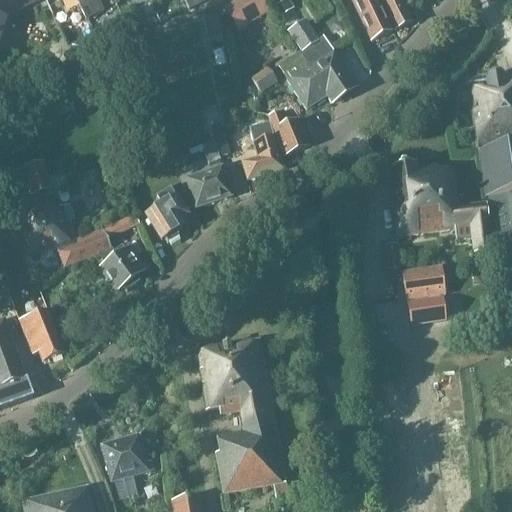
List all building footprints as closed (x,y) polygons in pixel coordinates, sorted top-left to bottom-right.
[(93,16),(85,0),(59,0),(61,4),(68,0),(74,0),(79,9),(84,20),(93,16)] [(85,0),(93,16),(102,12),(98,0),(97,0),(85,0)] [(238,34),(269,14),(260,0),(239,0),(223,11),(238,34)] [(349,0),(371,43),(391,34),(378,7),(372,10),(366,0),(349,0)] [(377,0),(393,33),(412,24),(400,0),(377,0)] [(0,84),(62,57),(37,3),(0,20),(0,84)] [(355,90),(323,40),(317,43),(299,16),(282,28),(300,55),(299,55),(309,71),(327,99),(326,99),(331,106),(355,90)] [(45,21),(50,30),(59,26),(55,17),(45,21)] [(207,43),(223,40),(218,18),(203,21),(207,43)] [(50,30),(54,39),(63,35),(59,26),(50,30)] [(54,39),(58,48),(67,44),(63,35),(54,39)] [(62,57),(71,53),(67,44),(58,48),(62,57)] [(205,66),(217,62),(212,47),(200,51),(205,66)] [(306,112),(326,99),(327,99),(309,71),(299,55),(278,69),(283,77),(286,75),(291,82),(288,84),(306,112)] [(260,95),(276,84),(268,71),(251,82),(260,95)] [(496,246),(511,243),(511,79),(504,81),(504,80),(500,76),(487,78),(485,82),(485,84),(467,86),(477,151),(478,151),(485,199),(487,199),(496,246)] [(284,159),(309,149),(298,122),(284,128),(279,115),(268,118),(284,159)] [(236,121),(217,119),(216,136),(234,138),(236,121)] [(247,182),(284,171),(274,139),(273,139),(270,128),(250,134),(257,160),(242,165),(247,182)] [(209,166),(220,161),(213,143),(202,147),(209,166)] [(32,196),(49,191),(41,164),(24,169),(32,196)] [(417,172),(416,165),(389,172),(397,239),(454,231),(454,232),(470,230),(474,256),(491,254),(486,206),(461,209),(459,198),(456,199),(453,174),(437,176),(436,169),(417,172)] [(195,211),(231,200),(222,169),(185,181),(195,211)] [(180,221),(186,217),(170,191),(156,199),(161,208),(146,217),(161,242),(184,228),(180,221)] [(74,243),(69,224),(75,222),(70,206),(56,210),(51,197),(9,210),(24,259),(56,249),(75,243),(74,243)] [(124,225),(103,234),(106,243),(126,235),(124,225)] [(106,243),(103,234),(74,243),(75,243),(56,249),(62,269),(96,258),(103,268),(100,271),(117,293),(143,273),(126,251),(112,261),(106,243)] [(387,272),(399,271),(396,247),(384,249),(387,272)] [(464,282),(476,282),(475,261),(463,261),(464,282)] [(407,322),(447,316),(441,269),(401,274),(407,322)] [(0,295),(3,309),(31,304),(28,289),(0,294),(0,295)] [(42,365),(64,357),(47,313),(18,324),(32,358),(38,355),(42,365)] [(0,322),(0,411),(32,400),(4,321),(0,322)] [(285,485),(284,482),(259,342),(196,352),(205,413),(218,412),(219,418),(240,415),(243,434),(216,439),(219,455),(215,456),(223,496),(272,487),(275,505),(288,502),(285,485)] [(110,485),(153,473),(150,464),(145,465),(138,439),(100,449),(110,485)] [(131,511),(160,511),(152,482),(125,489),(131,511)] [(91,511),(87,489),(22,504),(23,511),(91,511)] [(170,504),(171,511),(201,511),(200,500),(170,504)]
